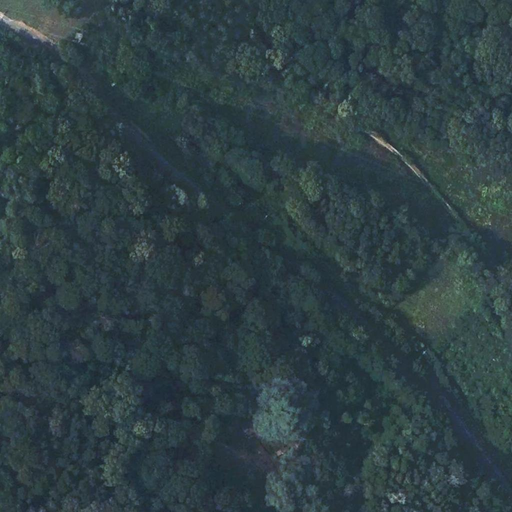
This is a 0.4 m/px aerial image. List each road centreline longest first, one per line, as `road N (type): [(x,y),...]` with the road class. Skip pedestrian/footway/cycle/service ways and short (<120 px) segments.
road 1 (secondary): [(511,503),(436,401),(356,318),(205,203),(80,82),(0,23)]
road 2 (track): [(0,94),(155,241),(308,432)]
